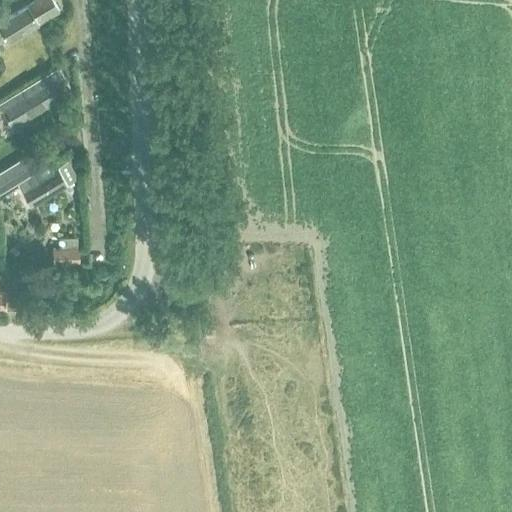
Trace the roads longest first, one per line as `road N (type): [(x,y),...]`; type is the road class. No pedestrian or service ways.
road 1 (tertiary): [(0,329),(79,331),(116,317),(138,289),(149,253),(138,0)]
road 2 (unclassified): [(97,258),(79,0)]
